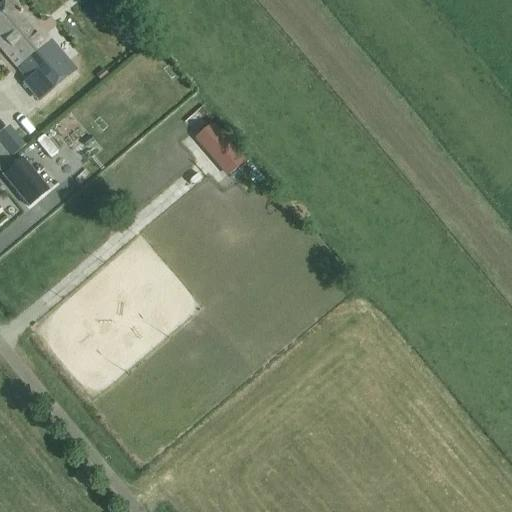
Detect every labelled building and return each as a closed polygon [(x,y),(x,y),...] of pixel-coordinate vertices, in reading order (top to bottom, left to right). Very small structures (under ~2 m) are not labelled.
[(26,18),(10,0),(4,0),(0,4),(0,40),(9,50),(6,53),(29,79),(25,82),(40,99),(75,68),(28,15),(26,18)] [(98,0),(106,8),(115,0),(98,0)] [(140,49),(149,42),(138,28),(128,35),(140,49)] [(228,177),(247,161),(213,123),(195,139),(228,177)] [(48,191),(21,158),(2,175),(29,207),(48,191)]
